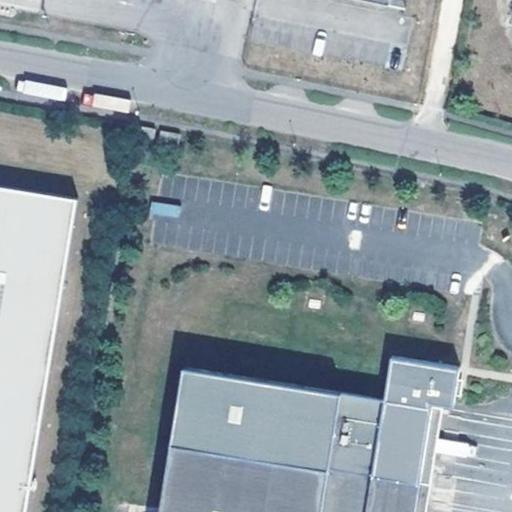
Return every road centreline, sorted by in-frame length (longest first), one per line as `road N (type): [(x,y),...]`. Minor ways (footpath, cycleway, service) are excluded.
road 1 (unclassified): [(511,169),(0,61)]
road 2 (track): [(454,0),(428,149)]
